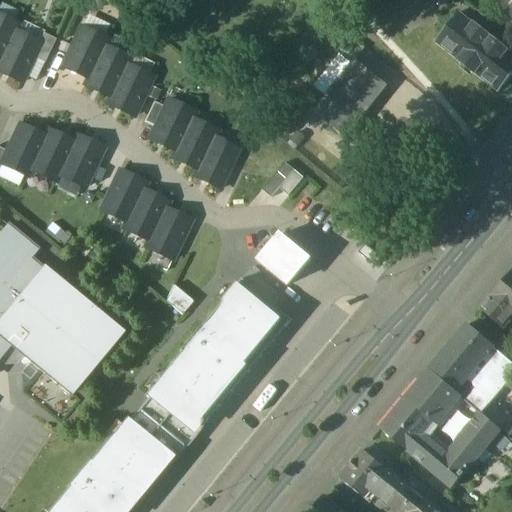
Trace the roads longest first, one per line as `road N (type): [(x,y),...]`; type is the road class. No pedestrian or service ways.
road 1 (residential): [(0,95),(84,108),(218,217),(284,216),(403,321)]
road 2 (tertiary): [(246,511),(403,321)]
road 3 (tertiary): [(403,321),(511,191)]
